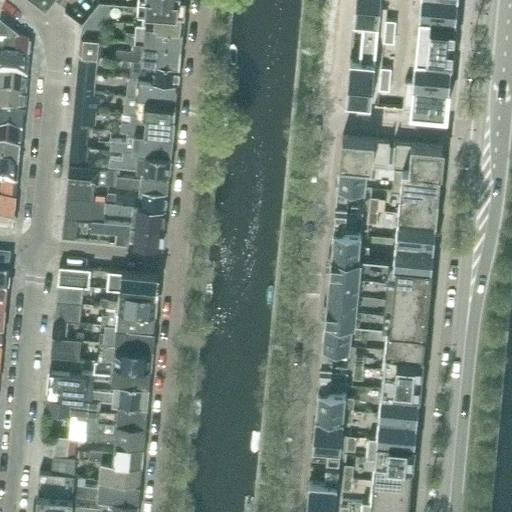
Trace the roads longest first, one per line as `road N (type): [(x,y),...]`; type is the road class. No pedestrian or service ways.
road 1 (residential): [(292,511),(330,116)]
road 2 (primary): [(449,511),(487,132)]
road 3 (residential): [(10,511),(36,244)]
road 4 (residential): [(205,0),(180,259)]
road 5 (residential): [(36,244),(55,44),(16,0)]
road 6 (residential): [(180,259),(154,511)]
road 7 (residential): [(330,116),(487,132)]
road 8 (residential): [(180,259),(36,244)]
road 9 (primary): [(499,0),(487,132)]
